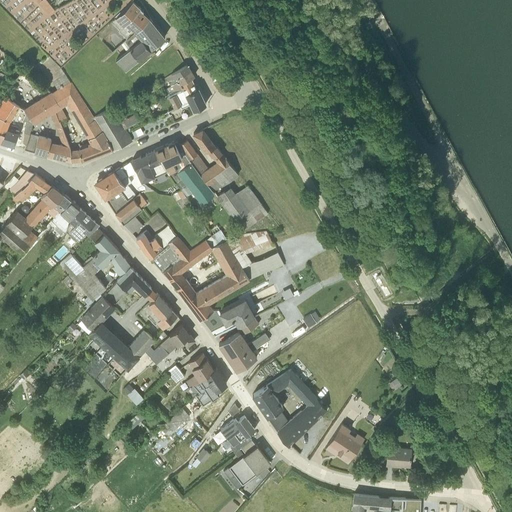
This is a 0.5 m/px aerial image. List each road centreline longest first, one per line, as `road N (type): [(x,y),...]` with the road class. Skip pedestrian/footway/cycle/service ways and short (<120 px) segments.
road 1 (residential): [(480,497),(331,478),(281,451),(190,319),(73,178)]
road 2 (unclassified): [(255,90),(480,497)]
road 3 (residential): [(73,178),(224,105)]
road 4 (residential): [(224,105),(153,0)]
